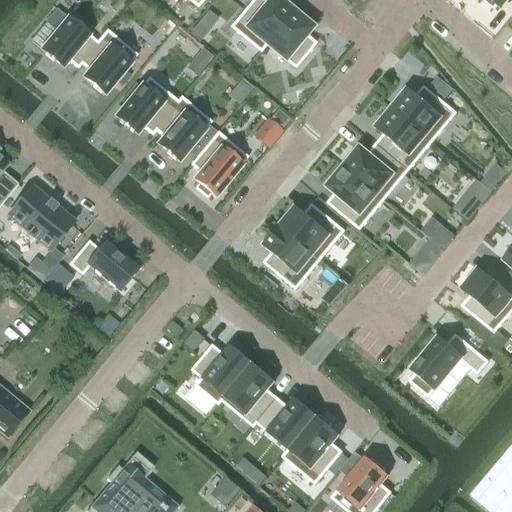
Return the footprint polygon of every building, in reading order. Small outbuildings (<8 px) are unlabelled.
[(184,0),(197,10),(204,0),(184,0)] [(259,0),(254,0),(230,29),(260,54),(266,47),(265,46),(292,14),(286,9),(289,5),(282,0),(275,0),(271,0),(266,6),(259,0)] [(482,0),(482,1),(493,10),(496,7),(500,10),(508,0),(482,0)] [(42,53),(41,54),(61,70),(67,62),(77,71),(81,66),(80,66),(97,45),(96,45),(68,21),(55,11),(45,24),(57,34),(42,53)] [(207,13),(200,21),(211,30),(217,21),(207,13)] [(292,14),(265,46),(266,47),(294,70),(315,46),(305,37),(311,30),(292,14)] [(97,45),(80,66),(81,66),(89,74),(83,81),(103,98),(115,83),(121,88),(129,78),(123,73),(136,58),(106,33),(96,45),(97,45)] [(437,79),(430,88),(445,101),(453,91),(437,79)] [(148,81),(115,120),(135,137),(141,129),(151,138),(155,133),(154,133),(177,105),(176,104),(148,81)] [(242,82),(229,98),(239,106),(252,90),(242,82)] [(398,105),(392,112),(432,145),(456,116),(424,89),(416,99),(408,92),(406,94),(403,91),(394,102),(398,105)] [(177,105),(154,133),(155,133),(163,140),(157,148),(177,164),(187,152),(195,159),(218,131),(180,100),(176,104),(177,105)] [(277,111),(254,139),(266,149),(289,122),(277,111)] [(384,137),(375,147),(408,173),(432,145),(392,112),(376,131),(384,137)] [(217,135),(190,167),(200,176),(194,183),(198,187),(195,190),(206,200),(209,196),(213,200),(246,160),(217,135)] [(360,151),(344,170),(383,203),(408,173),(375,147),(367,157),(360,151)] [(0,206),(17,186),(2,174),(8,167),(0,160),(0,206)] [(335,173),(326,184),(330,187),(328,189),(335,195),(327,205),(359,232),(383,203),(344,170),(339,176),(335,173)] [(31,188),(7,217),(22,230),(20,233),(32,243),(34,240),(50,253),(44,260),(54,268),(62,258),(52,250),(71,227),(62,219),(65,216),(56,209),(57,208),(56,207),(55,208),(49,203),(50,202),(49,201),(48,203),(31,188)] [(465,197),(454,211),(467,222),(479,209),(465,197)] [(296,211),(280,230),(320,263),(344,234),(312,207),(304,217),(296,211)] [(441,229),(431,241),(443,251),(453,239),(441,229)] [(272,255),(264,265),(296,292),(320,263),(280,230),(264,249),(272,255)] [(88,246),(69,268),(81,279),(88,270),(119,296),(138,273),(105,246),(98,255),(88,246)] [(8,247),(4,252),(16,262),(20,257),(8,247)] [(418,257),(411,265),(423,275),(430,267),(418,257)] [(470,299),(462,309),(494,335),(511,313),(511,300),(479,272),(462,292),(470,299)] [(173,323),(167,330),(176,338),(182,331),(173,323)] [(194,333),(184,345),(193,353),(203,341),(194,333)] [(415,376),(409,384),(428,400),(460,362),(478,377),(488,364),(456,337),(447,348),(438,341),(411,374),(415,376)] [(213,348),(192,373),(202,381),(196,388),(219,407),(222,404),(222,403),(251,367),(229,348),(223,356),(213,348)] [(251,367),(222,403),(222,404),(254,430),(257,426),(278,401),(268,393),(274,385),(251,367)] [(0,434),(8,440),(29,415),(0,391),(0,434)] [(278,401),(257,426),(288,452),(289,453),(316,420),(294,402),(288,409),(278,401)] [(288,452),(282,459),(315,487),(342,455),(332,446),(338,438),(328,430),(331,427),(320,417),(316,421),(316,420),(289,453),(288,452)] [(511,511),(511,449),(471,499),(487,511),(511,511)] [(132,458),(89,510),(90,511),(168,511),(138,487),(150,474),(132,458)] [(364,460),(331,500),(345,511),(376,511),(391,495),(381,487),(387,479),(382,475),(385,472),(372,460),(369,464),(364,460)] [(225,479),(211,497),(226,509),(240,492),(225,479)]
